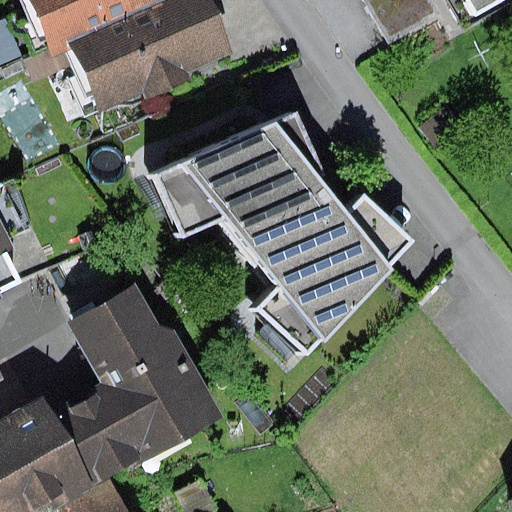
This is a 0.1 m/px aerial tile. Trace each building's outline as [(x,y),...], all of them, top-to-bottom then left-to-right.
[(5,0),(31,55),(53,46),(152,0),(5,0)] [(152,0),(53,46),(84,113),(214,53),(189,0),(152,0)] [(432,7),(427,0),(365,0),(384,33),(432,7)] [(331,209),(305,176),(312,173),(286,108),(140,167),(166,231),(209,214),(265,287),(239,317),(303,372),(413,242),(349,187),(331,209)] [(118,282),(45,320),(82,390),(95,383),(132,453),(206,414),(159,325),(145,333),(118,282)] [(82,390),(31,417),(68,487),(132,453),(95,383),(82,390)] [(23,405),(0,418),(0,511),(21,511),(68,487),(31,417),(23,405)] [(106,511),(98,488),(50,506),(51,511),(106,511)]
